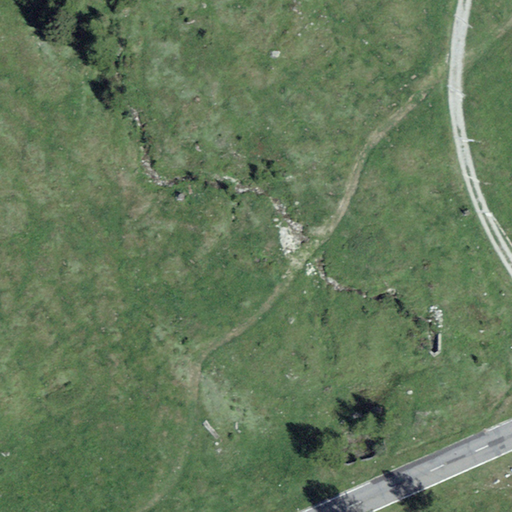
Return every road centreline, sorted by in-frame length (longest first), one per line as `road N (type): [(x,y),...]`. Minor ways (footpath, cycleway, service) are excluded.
road 1 (track): [(465,0),(457,74),(463,147),(511,260)]
road 2 (secondary): [(511,437),(340,511)]
